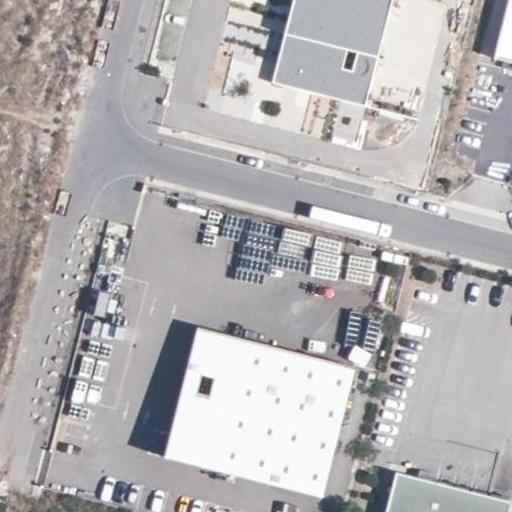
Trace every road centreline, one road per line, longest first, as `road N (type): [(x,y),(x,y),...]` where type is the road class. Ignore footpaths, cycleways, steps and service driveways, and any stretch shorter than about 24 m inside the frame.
road 1 (unknown): [(83,174),(141,213),(151,229),(154,259),(127,390),(128,435),(142,460),(173,482),(281,511)]
road 2 (residential): [(95,145),(511,251)]
road 3 (residential): [(6,455),(56,236),(95,145)]
road 4 (residential): [(95,145),(132,0)]
